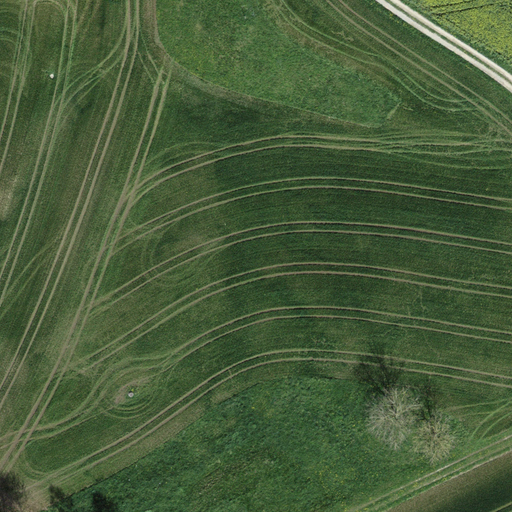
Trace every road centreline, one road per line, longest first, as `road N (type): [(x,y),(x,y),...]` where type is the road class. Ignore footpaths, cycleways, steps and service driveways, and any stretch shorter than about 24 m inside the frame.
road 1 (track): [(511,426),(331,511)]
road 2 (track): [(389,0),(511,79)]
